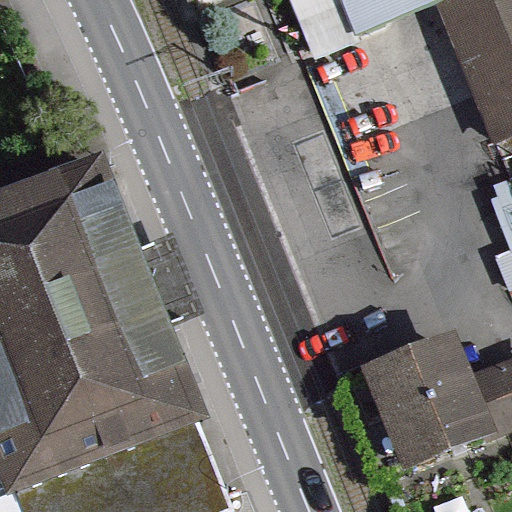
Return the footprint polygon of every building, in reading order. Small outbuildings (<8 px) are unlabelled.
[(184,0),(191,15),(224,0),(184,0)] [(329,0),(290,0),(314,62),(348,49),(329,0)] [(511,0),(348,0),(367,44),(435,15),(494,151),(511,142),(511,0)] [(199,434),(92,179),(0,217),(0,453),(23,508),(199,434)] [(453,352),(363,391),(403,483),(511,436),(511,378),(472,395),(453,352)]
